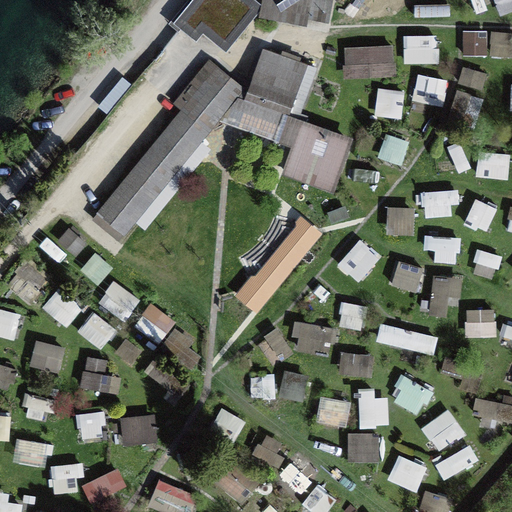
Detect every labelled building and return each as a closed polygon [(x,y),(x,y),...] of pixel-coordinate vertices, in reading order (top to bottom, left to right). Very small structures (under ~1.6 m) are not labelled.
[(225,45),(257,7),(248,0),(197,0),(179,22),(195,35),(202,26),(225,45)] [(327,0),(265,0),(264,7),(289,12),(288,17),(297,19),(298,14),(324,19),(327,0)] [(511,0),(501,0),(504,10),(511,7),(511,0)] [(468,49),(491,50),(492,25),(469,25),(468,49)] [(408,57),(442,58),(442,30),(408,29),(408,57)] [(391,46),(346,48),(346,63),(391,61),(391,46)] [(241,90),(219,116),(294,143),(285,171),(332,188),(348,141),(285,118),(304,64),(265,50),(248,96),(241,90)] [(464,78),(487,83),(491,67),(468,62),(464,78)] [(219,116),(241,90),(208,63),(175,103),(183,109),(99,212),(124,233),(219,116)] [(421,69),(417,97),(448,101),(452,73),(421,69)] [(407,113),(409,85),(383,83),(381,112),(407,113)] [(479,119),(488,93),(463,84),(453,110),(479,119)] [(384,153),(408,159),(414,136),(390,129),(384,153)] [(511,150),(483,149),(482,171),(511,173),(511,150)] [(460,184),(428,187),(430,212),(462,210),(460,184)] [(479,195),(472,218),(493,224),(499,201),(479,195)] [(394,201),(393,229),(420,229),(420,202),(394,201)] [(301,221),(241,295),(255,307),(316,233),(301,221)] [(434,256),(463,257),(464,232),(435,230),(434,256)] [(367,279),(389,254),(366,233),(344,258),(367,279)] [(100,247),(86,264),(104,278),(117,261),(100,247)] [(33,255),(10,280),(31,298),(53,274),(33,255)] [(403,255),(396,278),(423,287),(430,264),(403,255)] [(452,311),(452,300),(465,301),(466,271),(438,270),(436,310),(452,311)] [(116,276),(104,297),(132,312),(144,291),(116,276)] [(57,286),(47,307),(75,321),(85,300),(57,286)] [(151,298),(139,323),(169,336),(180,312),(151,298)] [(0,301),(0,328),(19,335),(27,310),(0,301)] [(500,331),(500,304),(472,303),(471,331),(500,331)] [(107,344),(121,326),(97,307),(83,326),(107,344)] [(302,316),(299,344),(336,349),(340,320),(302,316)] [(386,316),(381,335),(438,350),(443,332),(386,316)] [(282,351),(294,342),(280,324),(269,332),(282,351)] [(35,360),(63,368),(70,342),(42,335),(35,360)] [(344,369),(375,371),(376,348),(346,346),(344,369)] [(184,389),(192,379),(160,356),(153,366),(184,389)] [(107,390),(109,376),(103,375),(105,360),(88,357),(82,385),(107,390)] [(286,393),(310,394),(311,368),(287,367),(286,393)] [(408,368),(395,395),(424,409),(437,382),(408,368)] [(365,421),(392,420),(391,386),(364,387),(365,421)] [(511,416),(511,399),(482,390),(477,406),(511,416)] [(324,416),(347,419),(350,395),(327,392),(324,416)] [(225,403),(217,421),(241,432),(250,414),(225,403)] [(427,422),(444,446),(470,428),(453,404),(427,422)] [(83,407),(85,433),(110,431),(109,406),(83,407)] [(125,411),(129,439),(163,435),(160,407),(125,411)] [(0,408),(0,433),(13,435),(16,410),(0,408)] [(353,428),(354,456),(384,455),(383,427),(353,428)] [(19,457),(51,460),(53,436),(21,433),(19,457)] [(475,439),(440,458),(449,474),(484,456),(475,439)] [(402,449),(393,475),(422,485),(431,460),(402,449)] [(83,458),(56,459),(57,486),(84,485),(83,458)] [(221,478),(248,498),(263,479),(236,458),(221,478)] [(94,496),(131,484),(125,464),(87,476),(94,496)] [(153,499),(180,511),(188,511),(200,489),(166,472),(153,499)] [(323,480),(308,500),(324,511),(327,511),(342,494),(323,480)] [(432,485),(425,507),(440,511),(450,511),(457,493),(432,485)] [(14,511),(25,511),(28,491),(0,488),(0,511),(7,511),(14,511)]
